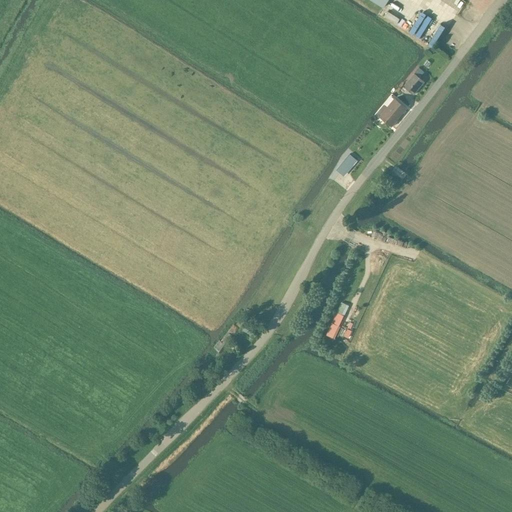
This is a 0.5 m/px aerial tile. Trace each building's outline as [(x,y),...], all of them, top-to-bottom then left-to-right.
[(387,12),(384,17),(396,24),(399,19),(387,12)] [(408,34),(422,39),(425,32),(422,31),(425,22),(414,18),(408,34)] [(419,68),(414,74),(420,78),(424,72),(419,68)] [(413,95),(424,82),(420,78),(414,74),(404,86),(413,95)] [(377,112),(381,115),(380,117),(391,126),(406,109),(395,99),(387,108),(384,105),(377,112)] [(342,163),(337,170),(343,176),(349,169),(342,163)] [(335,170),(330,177),(338,183),(343,177),(335,170)] [(341,303),(336,314),(342,316),(347,305),(341,303)] [(219,340),(213,348),(222,354),(240,329),(251,337),(257,329),(241,317),(235,326),(233,325),(221,341),(219,340)] [(332,324),(327,335),(333,338),(338,327),(332,324)]
